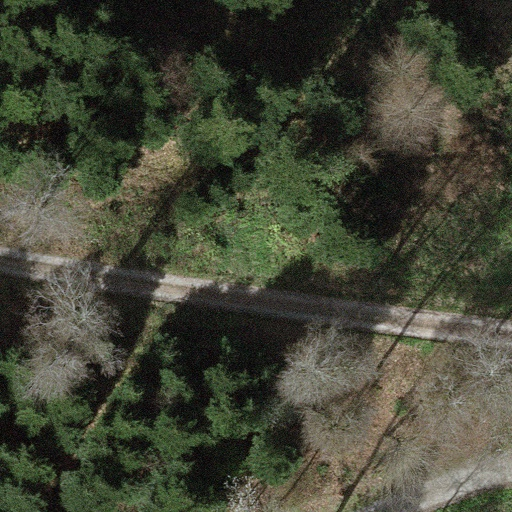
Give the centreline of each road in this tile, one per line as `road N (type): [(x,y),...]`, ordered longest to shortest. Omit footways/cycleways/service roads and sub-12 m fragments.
road 1 (track): [(511,333),(258,307),(0,260)]
road 2 (track): [(511,465),(368,511)]
